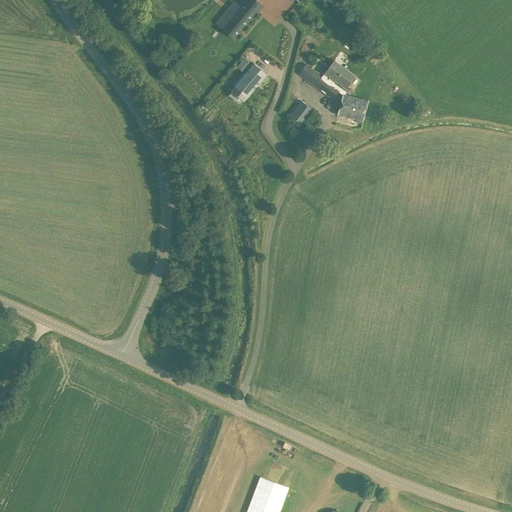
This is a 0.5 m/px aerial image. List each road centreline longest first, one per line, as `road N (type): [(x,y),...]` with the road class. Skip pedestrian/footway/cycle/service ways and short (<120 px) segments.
road 1 (tertiary): [(124,356),(167,233),(164,180),(138,111),(51,0)]
road 2 (tertiary): [(480,511),(362,468),(124,356)]
road 3 (tertiary): [(124,356),(0,302)]
